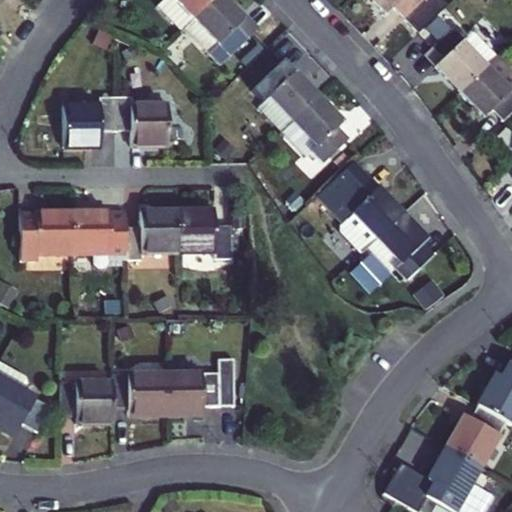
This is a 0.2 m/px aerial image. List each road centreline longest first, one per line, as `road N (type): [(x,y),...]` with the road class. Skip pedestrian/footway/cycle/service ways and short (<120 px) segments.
road 1 (residential): [(511,281),(416,135),(293,0)]
road 2 (residential): [(326,503),(257,474),(213,468),(57,489),(0,487)]
road 3 (residential): [(326,503),(413,369),(511,294)]
road 4 (residential): [(239,175),(0,176)]
road 5 (residential): [(0,110),(34,46),(73,0)]
